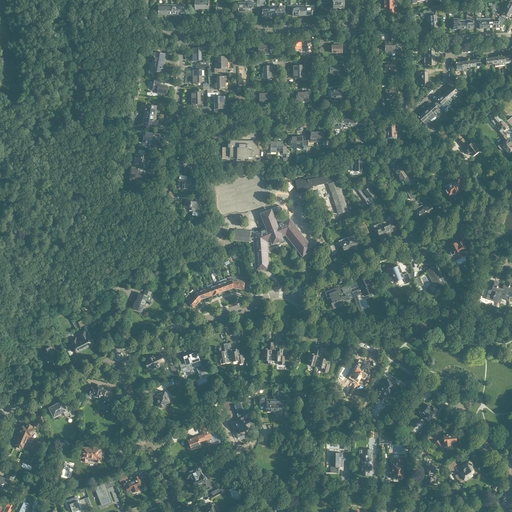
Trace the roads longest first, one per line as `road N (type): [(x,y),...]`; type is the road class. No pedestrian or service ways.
road 1 (unknown): [(10,409),(25,335),(61,270),(101,151),(85,104),(87,53),(73,0)]
road 2 (residential): [(511,468),(422,374),(303,313)]
road 3 (residential): [(510,506),(303,493)]
road 4 (residential): [(118,355),(269,295),(296,298)]
road 5 (unknown): [(209,174),(375,145)]
road 6 (unknown): [(511,74),(438,137),(375,145)]
road 7 (residential): [(170,495),(118,355)]
road 8 (residential): [(413,238),(378,174),(374,110)]
road 9 (residential): [(296,298),(316,277),(413,238)]
road 10 (residential): [(0,412),(118,355)]
